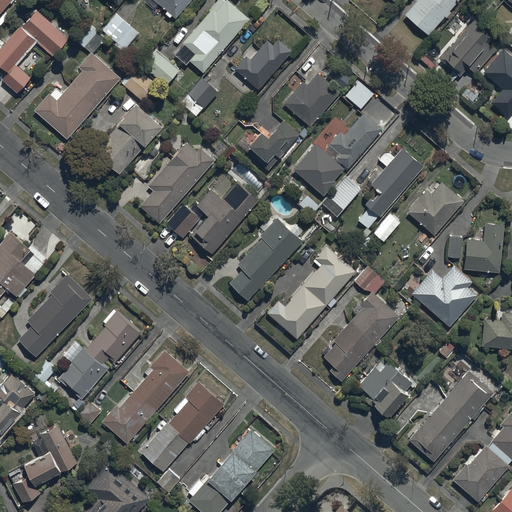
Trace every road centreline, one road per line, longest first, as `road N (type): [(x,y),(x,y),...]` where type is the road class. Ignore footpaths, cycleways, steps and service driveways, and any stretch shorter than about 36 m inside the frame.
road 1 (tertiary): [(0,148),(332,439)]
road 2 (residential): [(308,0),(480,146),(511,156)]
